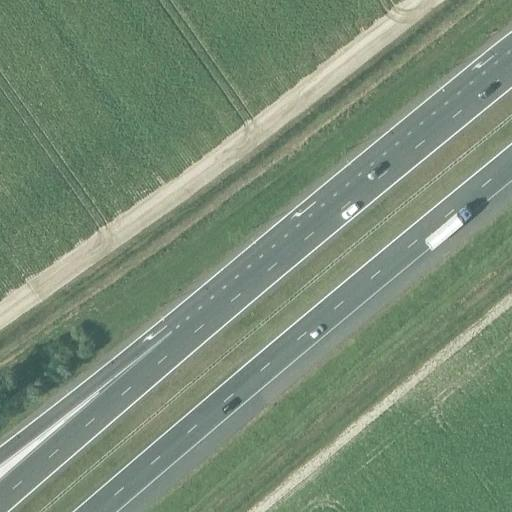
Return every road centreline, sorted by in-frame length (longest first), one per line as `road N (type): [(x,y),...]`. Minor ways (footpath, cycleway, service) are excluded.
road 1 (motorway): [(97,511),(511,163)]
road 2 (motorway): [(511,71),(210,320)]
road 3 (motorway): [(210,320),(0,501)]
road 4 (motorway): [(210,320),(164,327),(0,457)]
